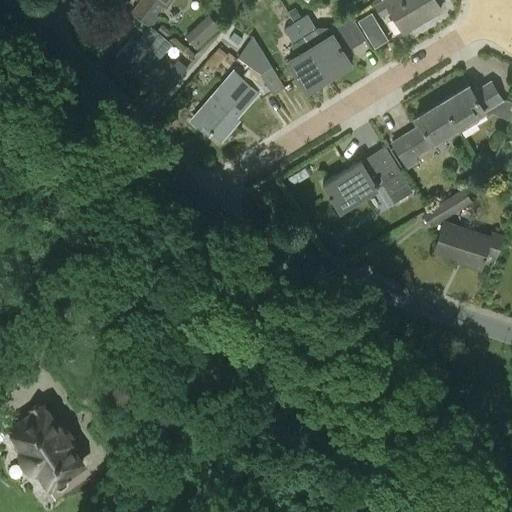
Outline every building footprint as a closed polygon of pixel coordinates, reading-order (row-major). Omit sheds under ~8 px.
[(139,0),(131,10),(150,26),(152,27),(160,17),(156,13),(165,2),(166,3),(168,0),(139,0)] [(383,0),(375,5),(381,14),(389,10),(403,32),(440,10),(434,0),(383,0)] [(376,47),(391,38),(373,9),(358,18),(376,47)] [(351,64),(343,51),(365,38),(351,14),(328,28),(327,26),(316,26),(314,28),(306,13),(294,21),(303,36),(308,46),(309,46),(328,77),(351,64)] [(197,48),(219,28),(211,20),(190,40),(197,48)] [(303,36),(294,21),(284,27),(292,42),(303,36)] [(150,26),(137,41),(132,37),(115,58),(161,96),(179,75),(158,58),(171,43),(152,27),(150,26)] [(213,68),(226,53),(218,46),(205,62),(213,68)] [(309,46),(308,46),(287,59),(306,91),(328,77),(309,46)] [(256,49),(249,58),(259,66),(266,57),(256,49)] [(271,64),(260,73),(260,74),(264,81),(273,94),(284,87),(271,64)] [(257,91),(234,71),(231,69),(190,118),(209,135),(212,131),(220,138),(233,123),(231,121),(257,91)] [(491,79),(472,91),(468,83),(441,100),(458,127),(483,111),(486,116),(492,112),(510,118),(511,113),(511,100),(507,99),(503,98),(491,79)] [(414,116),(419,123),(390,141),(407,169),(419,161),(416,156),(436,144),(434,141),(458,127),(441,100),(414,116)] [(360,160),(361,160),(322,184),(338,210),(382,184),(393,202),(412,191),(384,145),(360,160)] [(422,213),(430,226),(472,200),(463,187),(422,213)] [(490,230),(488,236),(443,221),(433,250),(465,261),(464,263),(480,268),(484,253),(496,257),(503,234),(490,230)] [(0,349),(0,353),(13,377),(43,359),(30,334),(0,349)] [(84,466),(79,459),(42,405),(9,427),(21,444),(17,447),(17,449),(17,453),(17,456),(19,460),(22,464),(25,468),(28,470),(32,472),(38,470),(51,489),(55,486),(61,487),(67,483),(68,477),(84,466)]
